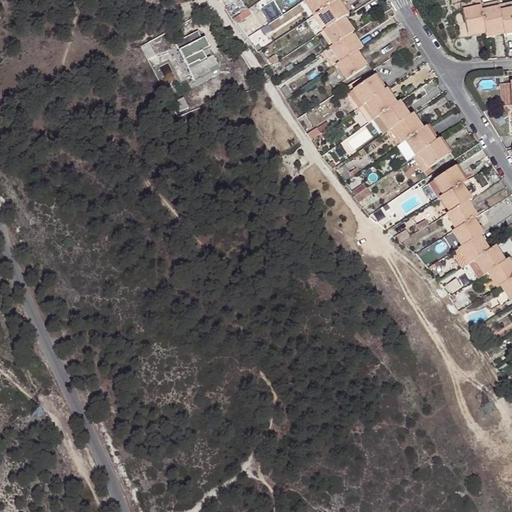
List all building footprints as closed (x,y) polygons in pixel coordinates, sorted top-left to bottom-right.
[(320,12),(312,0),(306,0),(303,2),(313,17),(317,15),(320,12)] [(312,0),(320,12),(317,15),(326,29),(323,31),(333,46),(330,48),(340,63),(336,65),(346,81),(365,68),(355,53),(359,51),(349,35),(352,33),(342,19),(346,17),(336,2),(339,0),(312,0)] [(480,8),(479,5),(478,0),(475,0),(460,3),(462,12),(480,8)] [(496,2),(479,5),(480,8),(481,12),(497,9),(496,2)] [(481,12),(480,8),(462,12),(467,34),(484,30),(485,35),(503,31),(503,36),(511,34),(511,10),(498,13),(497,9),(481,12)] [(248,9),(238,16),(242,21),(251,15),(248,9)] [(317,15),(313,17),(312,17),(322,32),(323,31),(326,29),(317,15)] [(260,30),(247,38),(251,45),(263,38),(264,36),(260,30)] [(323,31),(322,32),(319,34),(329,49),(330,48),(333,46),(323,31)] [(198,32),(176,44),(195,80),(211,72),(210,69),(218,64),(213,55),(206,59),(202,51),(207,48),(209,47),(205,39),(202,40),(198,32)] [(259,45),(253,49),(256,53),(262,50),(259,45)] [(333,68),(336,65),(340,63),(330,48),(329,49),(323,52),(333,68)] [(275,54),(269,58),(273,65),(280,60),(275,54)] [(379,116),(389,131),(393,129),(402,143),(405,141),(415,156),(418,154),(428,168),(447,155),(438,141),(434,143),(424,128),(421,130),(412,116),(408,118),(398,103),(395,105),(385,90),(382,92),(372,77),(353,90),(363,105),(365,103),(375,119),(379,116)] [(511,107),(510,85),(499,85),(500,108),(511,107)] [(285,86),(278,91),(284,100),(292,95),(285,86)] [(371,121),(372,120),(375,119),(365,103),(363,105),(361,106),(371,121)] [(382,135),(389,131),(379,116),(375,119),(372,120),(382,135)] [(393,129),(389,131),(399,145),(402,143),(393,129)] [(402,143),(399,145),(409,160),(414,157),(415,156),(405,141),(402,143)] [(415,156),(414,157),(426,175),(430,172),(428,168),(418,154),(415,156)] [(343,182),(344,181),(351,176),(344,165),(335,170),(343,182)] [(455,167),(434,180),(444,195),(440,197),(450,213),(446,215),(456,230),(452,233),(462,247),(459,249),(468,264),(474,260),(483,275),(486,273),(496,288),(499,286),(509,301),(511,299),(511,265),(510,267),(506,261),(505,261),(502,255),(499,257),(493,247),(489,250),(484,242),(482,243),(478,237),(483,233),(479,228),(477,229),(472,220),(475,218),(469,209),(471,208),(467,202),(471,199),(467,193),(465,195),(459,185),(463,183),(457,174),(459,173),(455,167)] [(444,195),(434,180),(428,185),(437,199),(440,197),(444,195)] [(355,195),(366,188),(363,183),(352,190),(355,195)] [(352,197),(357,204),(371,195),(366,188),(355,195),(354,196),(352,197)]
